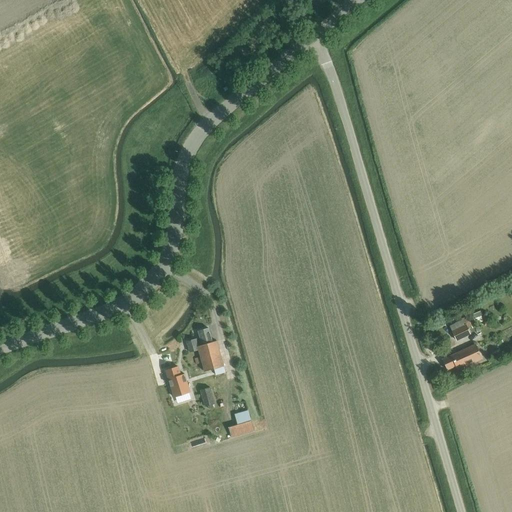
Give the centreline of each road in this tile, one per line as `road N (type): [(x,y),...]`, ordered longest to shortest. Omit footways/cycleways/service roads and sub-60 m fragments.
road 1 (unclassified): [(461,511),(319,33)]
road 2 (tertiary): [(0,346),(118,307),(144,290),(176,241),(189,149),(255,80),(319,33)]
